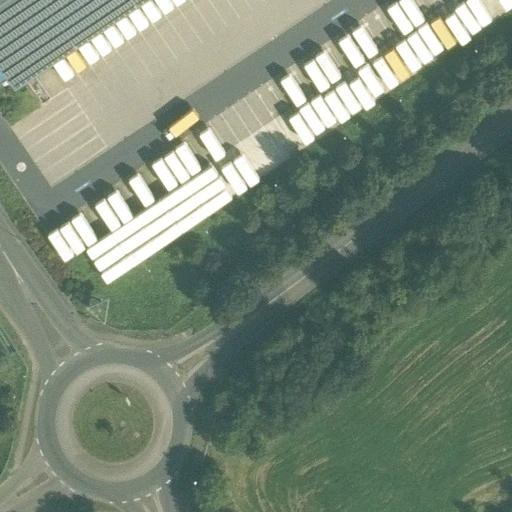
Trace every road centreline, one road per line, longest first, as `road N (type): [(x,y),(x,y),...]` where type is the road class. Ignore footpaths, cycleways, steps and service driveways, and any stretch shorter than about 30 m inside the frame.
road 1 (unclassified): [(511,116),(166,380)]
road 2 (unclassified): [(72,368),(0,256)]
road 3 (unclassified): [(144,485),(180,438),(179,408),(166,380)]
